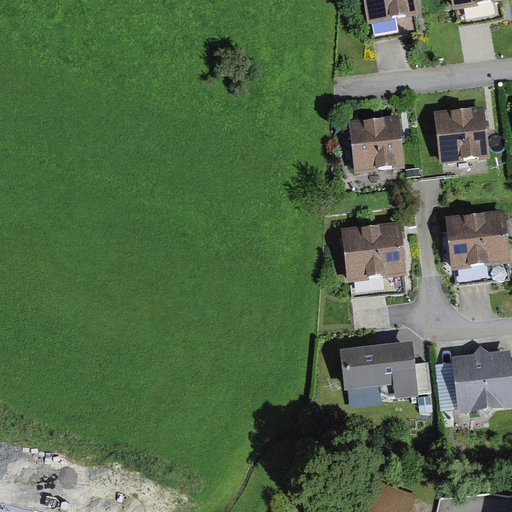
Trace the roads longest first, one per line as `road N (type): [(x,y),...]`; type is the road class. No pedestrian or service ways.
road 1 (residential): [(348,90),(511,72)]
road 2 (residential): [(423,194),(437,331)]
